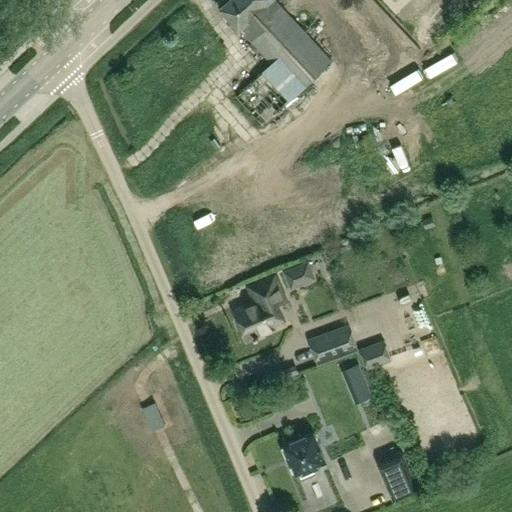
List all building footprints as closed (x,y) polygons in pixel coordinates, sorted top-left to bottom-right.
[(230,0),(220,10),(239,31),(240,29),(271,64),(230,103),(252,126),(258,120),(263,125),(331,61),(274,0),(230,0)] [(359,43),(346,49),(355,67),(368,61),(359,43)] [(142,76),(151,85),(162,74),(154,65),(142,76)] [(138,173),(159,194),(187,166),(167,145),(138,173)] [(257,305),(236,313),(240,322),(239,326),(242,333),(245,334),(249,343),(287,327),(277,302),(285,299),(277,279),(251,290),(257,305)] [(350,325),(311,339),(320,364),(359,350),(350,325)] [(393,360),(386,340),(361,349),(368,369),(393,360)] [(344,369),(349,380),(362,375),(357,363),(344,369)] [(332,393),(321,396),(325,412),(336,410),(332,393)] [(313,468),(326,463),(313,432),(283,445),(296,475),(299,474),(301,480),(315,474),(313,468)] [(323,453),(343,500),(360,493),(340,446),(323,453)] [(377,464),(393,502),(419,491),(403,453),(377,464)]
